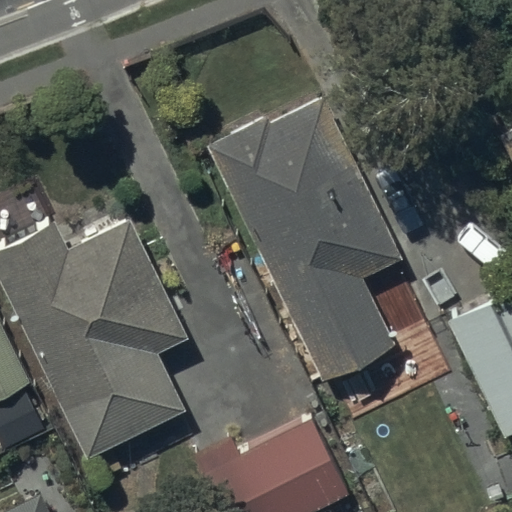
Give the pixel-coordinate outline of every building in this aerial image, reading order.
[(261,113),(202,141),(315,379),(392,342),(361,275),(397,258),(320,96),(266,122),(261,113)] [(511,123),(497,130),(511,162),(511,123)] [(51,222),(0,245),(0,284),(81,457),(185,408),(158,350),(189,335),(134,218),(65,251),(51,222)] [(511,285),(443,319),(499,435),(511,428),(511,285)] [(0,323),(0,397),(28,385),(0,323)] [(234,432),(190,453),(221,511),(308,511),(346,494),(306,417),(241,447),(234,432)] [(51,511),(40,491),(0,510),(0,511),(51,511)]
